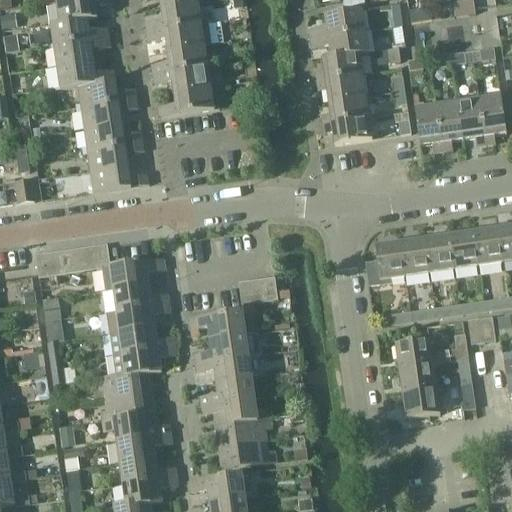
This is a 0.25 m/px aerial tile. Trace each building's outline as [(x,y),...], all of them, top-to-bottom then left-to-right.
[(10,0),(0,0),(0,8),(0,11),(12,9),(10,0)] [(112,0),(80,0),(57,4),(60,25),(60,26),(88,22),(88,23),(97,21),(95,9),(113,6),(112,0)] [(199,6),(198,0),(159,0),(161,11),(199,6)] [(473,2),(453,5),(455,19),(475,16),(473,2)] [(144,25),(146,35),(202,27),(199,6),(161,11),(163,22),(144,25)] [(400,7),(380,9),(381,14),(392,12),(395,29),(403,28),(400,7)] [(326,29),(308,31),(309,41),(366,32),(362,11),(324,17),(326,29)] [(15,16),(0,18),(2,32),(17,30),(15,16)] [(60,25),(50,27),(53,49),(109,40),(108,31),(90,34),(88,23),(88,22),(60,26),(60,25)] [(212,49),(209,26),(202,27),(146,35),(147,45),(166,42),(167,53),(205,48),(205,50),(212,49)] [(369,54),(366,32),(309,41),(311,51),(329,48),(331,60),(360,56),(369,54)] [(17,37),(3,39),(4,45),(6,56),(20,54),(17,37)] [(109,40),(53,49),(57,70),(94,64),(92,53),(111,50),(109,40)] [(208,70),(205,50),(205,48),(167,53),(169,65),(151,67),(152,78),(208,70)] [(401,64),(399,50),(388,51),(390,65),(401,64)] [(495,51),(481,53),(483,63),(496,61),(495,51)] [(465,55),(451,57),(453,68),(466,66),(465,55)] [(324,75),(315,76),(316,84),(363,77),(360,56),(331,60),(322,61),(324,75)] [(451,57),(438,59),(439,70),(453,68),(451,57)] [(408,63),(409,74),(423,73),(422,62),(408,63)] [(94,64),(57,70),(60,92),(78,89),(78,88),(97,85),(97,84),(115,81),(114,73),(96,76),(94,64)] [(172,85),(174,96),(211,91),(208,70),(152,78),(154,87),(172,85)] [(366,99),(363,77),(316,84),(317,91),(326,90),(328,104),(366,99)] [(392,81),(394,94),(405,92),(403,79),(392,81)] [(97,85),(78,88),(78,89),(81,110),(118,104),(127,103),(136,101),(135,91),(125,93),(117,95),(115,83),(115,81),(97,84),(97,85)] [(159,121),(214,113),(211,91),(174,96),(175,108),(157,111),(159,121)] [(407,106),(405,92),(394,94),(396,108),(407,106)] [(507,136),(501,98),(480,101),(487,148),(494,147),(492,138),(507,136)] [(321,119),(322,127),(369,120),(366,99),(328,104),(330,118),(321,119)] [(479,149),(487,148),(480,101),(458,105),(464,142),(478,140),(479,149)] [(138,112),(136,102),(127,103),(129,113),(138,112)] [(118,104),(81,110),(84,131),(121,125),(118,104)] [(423,104),(414,106),(421,149),(435,147),(436,156),(444,154),(437,108),(424,110),(423,104)] [(458,105),(437,108),(444,154),(451,153),(450,145),(464,142),(458,105)] [(334,147),(372,141),(369,120),(322,127),(323,134),(332,132),(334,147)] [(410,122),(399,124),(401,137),(411,135),(410,122)] [(121,125),(84,131),(88,153),(125,147),(121,125)] [(132,136),(133,146),(143,144),(141,134),(132,136)] [(135,156),(145,155),(143,144),(133,146),(135,156)] [(125,147),(88,153),(91,174),(128,169),(125,147)] [(15,149),(17,163),(28,161),(26,148),(15,149)] [(30,174),(28,161),(17,163),(19,176),(30,174)] [(128,169),(91,174),(94,196),(131,190),(128,169)] [(140,189),(149,188),(148,177),(138,178),(140,189)] [(31,182),(16,185),(19,206),(34,204),(31,182)] [(511,228),(499,230),(504,264),(511,262),(511,228)] [(499,230),(474,234),(479,268),(504,264),(499,230)] [(474,234),(449,238),(454,271),(479,268),(474,234)] [(449,238),(425,241),(430,275),(454,271),(449,238)] [(425,241),(400,245),(405,279),(430,275),(425,241)] [(377,264),(365,266),(369,289),(392,286),(392,281),(405,279),(400,245),(399,245),(397,244),(389,245),(388,247),(375,249),(377,264)] [(110,270),(107,247),(95,248),(98,272),(110,270)] [(86,273),(98,272),(95,248),(83,250),(86,273)] [(71,252),(74,275),(86,273),(83,250),(71,252)] [(63,277),(74,275),(71,252),(59,254),(63,277)] [(47,255),(51,279),(63,277),(59,254),(47,255)] [(39,280),(51,279),(47,255),(35,257),(39,280)] [(149,265),(103,272),(106,294),(114,293),(150,287),(148,274),(166,272),(164,263),(149,265)] [(278,302),(274,279),(263,281),(266,304),(278,302)] [(263,281),(250,282),(254,305),(266,304),(263,281)] [(242,307),(254,305),(250,282),(239,284),(242,307)] [(150,287),(114,293),(117,314),(170,306),(169,297),(152,299),(150,287)] [(34,293),(23,295),(25,307),(35,305),(34,293)] [(509,300),(491,303),(493,314),(496,313),(510,311),(509,300)] [(59,301),(42,303),(45,324),(62,321),(59,301)] [(484,304),(467,306),(468,317),(486,315),(484,304)] [(117,314),(107,315),(109,336),(120,335),(155,329),(153,317),(172,314),(170,306),(117,314)] [(436,322),(461,318),(460,307),(435,311),(436,322)] [(435,311),(418,313),(419,324),(436,322),(435,311)] [(411,314),(395,317),(397,328),(412,325),(411,314)] [(221,317),(189,322),(191,332),(209,329),(211,342),(245,337),(242,315),(221,317)] [(510,318),(497,320),(499,332),(504,332),(511,330),(510,318)] [(492,320),(480,322),(484,345),(496,343),(492,320)] [(471,347),(484,345),(480,322),(468,324),(471,347)] [(120,335),(109,336),(110,337),(112,353),(112,358),(177,348),(175,339),(157,342),(155,329),(120,335)] [(64,335),(47,337),(47,345),(57,344),(65,343),(64,335)] [(213,355),(194,357),(195,366),(248,358),(247,353),(245,337),(211,342),(212,353),(213,355)] [(429,342),(395,347),(396,353),(399,371),(457,362),(468,361),(467,353),(465,337),(454,339),(456,352),(450,353),(431,356),(431,353),(429,342)] [(47,345),(50,367),(60,366),(57,344),(47,345)] [(177,348),(112,358),(115,379),(126,377),(126,378),(150,375),(150,376),(162,374),(160,359),(178,356),(177,353),(177,348)] [(0,359),(34,354),(33,350),(12,353),(12,350),(0,351),(0,359)] [(39,371),(36,357),(24,359),(26,373),(39,371)] [(248,358),(195,366),(197,375),(215,373),(216,384),(251,379),(248,358)] [(468,361),(457,362),(458,364),(461,387),(472,386),(468,361)] [(60,366),(50,367),(53,387),(55,387),(63,386),(76,384),(74,369),(61,371),(60,366)] [(433,366),(399,371),(402,396),(436,391),(433,366)] [(115,379),(96,381),(97,393),(101,392),(103,404),(111,403),(153,397),(150,376),(150,375),(126,378),(126,377),(115,379)] [(218,397),(200,400),(201,409),(254,401),(251,379),(216,384),(218,397)] [(461,388),(459,388),(463,413),(475,412),(472,386),(461,387),(461,388)] [(436,391),(402,396),(406,421),(440,416),(445,415),(444,403),(438,404),(436,391)] [(104,415),(101,415),(102,425),(156,418),(153,397),(111,403),(103,404),(104,415)] [(254,401),(201,409),(203,418),(214,417),(216,428),(268,421),(267,413),(256,414),(254,401)] [(0,409),(0,434),(4,434),(4,435),(19,433),(17,424),(3,426),(0,409)] [(304,414),(291,416),(292,424),(305,422),(304,414)] [(156,418),(102,425),(104,434),(115,432),(117,444),(170,437),(169,428),(158,430),(156,418)] [(268,421),(216,428),(219,449),(260,443),(267,442),(265,431),(270,430),(268,421)] [(4,434),(0,434),(0,458),(7,458),(8,459),(22,457),(21,448),(6,450),(4,435),(4,434)] [(170,437),(117,444),(120,466),(155,461),(154,449),(172,446),(170,437)] [(260,443),(219,449),(222,472),(275,465),(273,454),(269,455),(267,442),(260,443)] [(7,458),(0,458),(0,483),(10,482),(11,483),(25,481),(24,472),(10,474),(8,459),(7,458)] [(66,475),(79,472),(77,459),(64,461),(66,475)] [(155,461),(120,466),(123,488),(176,481),(175,471),(157,474),(155,461)] [(208,482),(188,485),(189,495),(208,493),(209,505),(245,499),(242,478),(208,482)] [(309,479),(301,481),(302,491),(310,490),(309,479)] [(176,481),(123,488),(126,507),(126,509),(150,505),(150,507),(162,505),(160,491),(177,489),(176,481)] [(10,482),(0,483),(0,509),(2,509),(2,508),(14,506),(15,510),(29,507),(28,497),(13,499),(11,483),(10,482)] [(210,511),(246,511),(245,499),(209,505),(210,511)] [(82,511),(81,501),(70,503),(71,511),(82,511)] [(312,511),(311,501),(298,503),(299,511),(312,511)]
